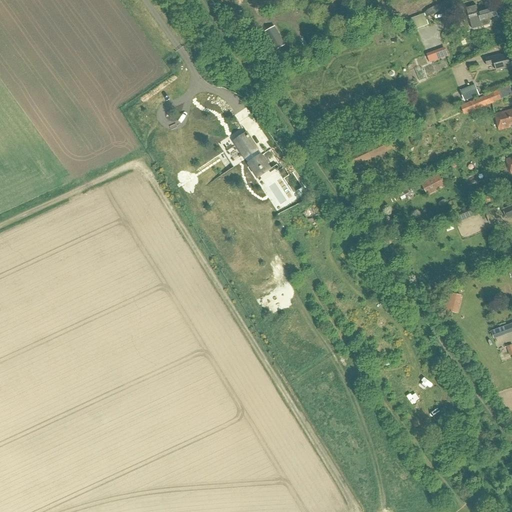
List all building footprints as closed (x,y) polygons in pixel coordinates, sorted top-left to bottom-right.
[(441,15),(453,9),(449,1),(433,8),(436,15),(441,13),(441,15)] [(472,26),(481,23),(482,25),(484,26),(489,25),(490,23),(490,21),(498,19),(495,6),(478,10),(477,6),(467,9),(472,26)] [(455,20),(457,26),(469,23),(467,17),(455,20)] [(285,45),(275,26),(264,32),(274,51),(285,45)] [(427,55),(430,64),(449,57),(445,48),(427,55)] [(487,66),(495,64),(496,71),(511,67),(508,54),(501,56),(501,55),(485,59),(487,66)] [(475,85),(461,91),(464,101),(479,95),(475,85)] [(461,105),(464,114),(503,98),(500,89),(461,105)] [(511,125),(511,109),(495,115),(499,131),(511,128),(510,126),(511,125)] [(239,122),(214,138),(224,152),(234,168),(245,160),(258,179),(271,170),(268,165),(247,133),(247,134),(239,122)] [(439,174),(421,183),(425,191),(431,188),(432,189),(444,183),(439,174)] [(511,195),(511,185),(500,189),(503,199),(511,195)] [(491,200),(489,193),(482,196),(480,190),(473,192),(477,204),(491,200)] [(511,218),(511,208),(503,212),(507,221),(511,218)] [(498,212),(486,217),(489,223),(500,218),(498,212)] [(371,225),(378,233),(381,230),(385,234),(390,230),(380,218),(371,225)] [(457,314),(461,296),(450,293),(445,311),(457,314)] [(511,324),(491,332),(493,339),(511,332),(511,324)]
